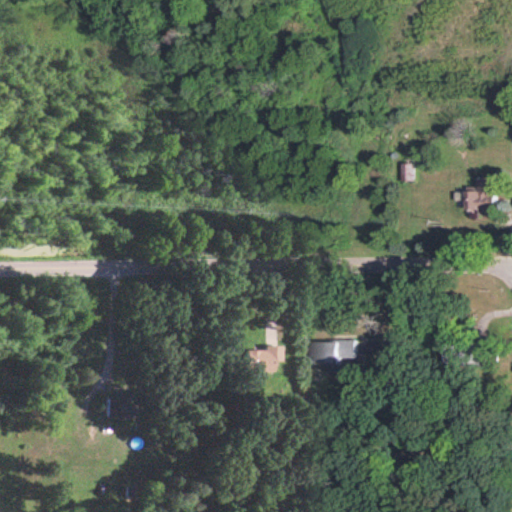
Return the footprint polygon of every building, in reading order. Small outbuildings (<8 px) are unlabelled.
[(466,208),(497,207),(496,175),(478,175),(478,189),(456,189),(456,199),(466,199),(466,208)] [(331,362),(331,370),(352,370),(351,363),(345,363),(345,357),(359,356),(358,338),(317,339),(318,363),(331,362)] [(445,364),(464,364),(464,344),(446,343),(445,364)] [(239,348),(238,370),(266,370),(266,360),(274,360),(275,345),(257,344),(257,349),(239,348)] [(100,396),(100,417),(129,417),(130,397),(100,396)]
